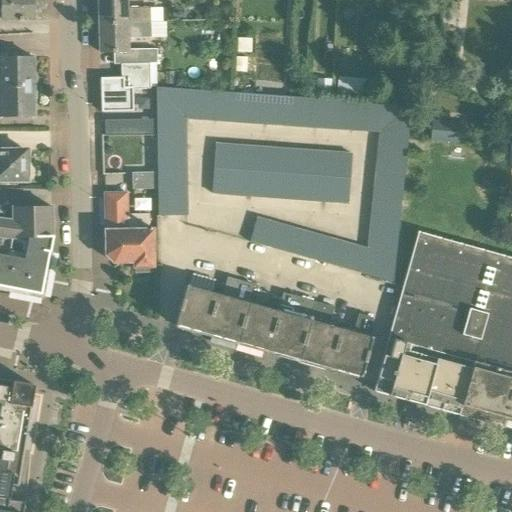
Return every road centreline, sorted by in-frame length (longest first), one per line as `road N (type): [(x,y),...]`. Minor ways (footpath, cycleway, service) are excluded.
road 1 (residential): [(511,478),(116,366)]
road 2 (residential): [(64,351),(80,285),(69,0)]
road 3 (residential): [(116,366),(80,511)]
